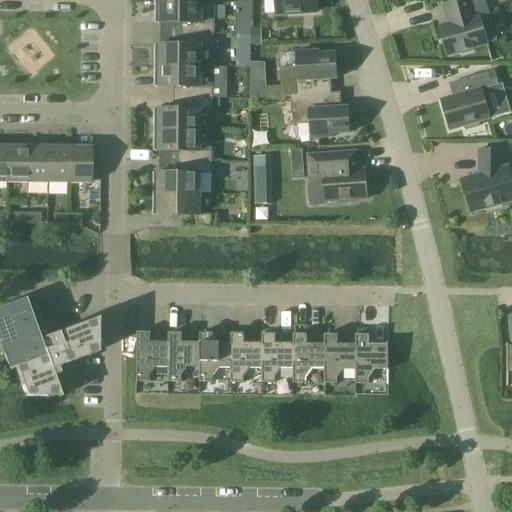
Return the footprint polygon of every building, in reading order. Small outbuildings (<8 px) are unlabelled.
[(275,0),(276,15),(317,12),(316,0),(275,0)] [(479,16),(485,14),(481,0),(463,0),(444,6),(449,25),(439,28),(447,57),(487,45),(479,16)] [(202,24),(202,3),(155,3),(155,24),(182,24),(182,35),(213,35),(213,24),(202,24)] [(155,45),(154,66),(213,67),(213,35),(182,35),(182,46),(155,45)] [(281,97),(321,95),(321,94),(312,95),(311,81),(332,79),(337,79),(336,54),(319,55),(319,51),(296,53),(296,55),(297,68),(280,69),(281,87),(267,87),(267,98),(281,98),(281,97)] [(251,63),(251,97),(265,97),(265,63),(251,63)] [(154,88),(175,88),(182,88),(181,99),(213,99),(225,99),(226,67),(213,67),(154,66),(154,88)] [(481,90),(499,85),(494,71),(469,78),(473,92),(441,101),(450,131),(490,119),(481,90)] [(321,95),(281,97),(281,98),(291,97),(292,125),(309,124),(310,139),(333,138),(333,134),(350,133),(348,108),(322,109),(321,95)] [(154,109),(154,130),(212,131),(213,99),(181,99),(181,110),(154,109)] [(212,163),(212,131),(154,130),(153,152),(181,152),(181,163),(212,163)] [(27,147),(6,147),(6,184),(26,184),(27,147)] [(26,184),(47,184),(47,147),(27,147),(26,184)] [(67,147),(47,147),(47,184),(67,184),(67,147)] [(67,147),(67,184),(88,185),(88,183),(94,183),(94,167),(88,166),(89,148),(67,147)] [(501,207),(500,205),(511,201),(511,180),(508,167),(503,169),(503,151),(478,151),(478,176),(462,181),(472,213),(489,208),(489,211),(501,207)] [(354,203),(353,200),(367,199),(365,170),(361,170),(359,152),(339,154),(308,156),(310,185),(324,184),(325,202),(337,202),(337,204),(354,203)] [(270,202),(268,156),(253,156),(255,203),(270,202)] [(153,173),(153,194),(200,195),(201,174),(212,174),(212,163),(181,163),(181,174),(153,173)] [(200,216),(200,195),(153,194),(153,216),(197,216),(197,227),(211,227),(211,216),(200,216)] [(12,222),(26,222),(26,213),(12,213),(12,222)] [(40,214),(26,213),(26,222),(39,222),(40,214)] [(53,223),(66,223),(67,214),(53,214),(53,223)] [(80,215),(67,214),(66,223),(80,223),(80,215)] [(92,322),(95,321),(95,319),(38,340),(23,299),(0,307),(0,356),(3,355),(9,371),(14,369),(25,398),(25,397),(58,398),(59,398),(49,370),(95,354),(94,335),(97,334),(92,322)] [(137,382),(169,383),(169,343),(151,343),(151,333),(138,333),(137,382)] [(169,334),(169,343),(169,383),(200,383),(201,343),(200,343),(182,343),(182,334),(169,334)] [(200,383),(231,383),(232,343),(231,343),(213,343),(214,334),(200,334),(200,343),(201,343),(200,383)] [(231,334),(231,343),(232,343),(231,383),(262,384),(263,344),(262,344),(245,344),(245,334),(231,334)] [(262,384),(293,384),(294,344),(293,344),(276,344),(276,335),(262,335),(262,344),(263,344),(262,384)] [(293,384),(324,384),(325,344),(307,344),(307,335),(294,335),(293,344),(294,344),(293,384)] [(324,384),(356,384),(356,345),(338,345),(338,335),(325,335),(325,344),(324,384)] [(356,336),(356,345),(356,384),(388,385),(388,345),(369,345),(369,336),(356,336)]
